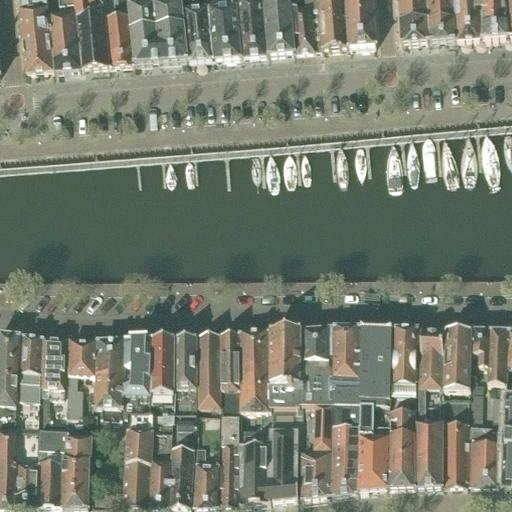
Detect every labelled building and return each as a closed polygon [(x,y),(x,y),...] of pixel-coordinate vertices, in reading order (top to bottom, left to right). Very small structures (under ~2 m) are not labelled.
[(19,0),(21,17),(48,15),(46,0),(19,0)] [(50,22),(56,78),(82,75),(73,0),(59,0),(62,21),(50,22)] [(111,73),(107,23),(106,21),(92,22),(91,13),(105,11),(103,0),(73,0),(82,75),(111,73)] [(187,57),(180,0),(127,0),(128,5),(135,71),(188,67),(187,57)] [(180,0),(187,57),(188,67),(215,65),(209,3),(193,4),(192,0),(180,0)] [(215,65),(242,63),(237,12),(223,14),(221,0),(208,0),(209,3),(215,65)] [(242,63),(268,61),(264,5),(263,0),(257,0),(258,2),(251,3),(250,0),(236,0),(237,12),(242,63)] [(292,0),(281,0),(282,3),(264,5),(268,61),(297,59),(292,0)] [(292,0),(297,59),(322,57),(317,0),(292,0)] [(317,0),(322,57),(349,55),(376,53),(372,0),(317,0)] [(399,0),(402,51),(430,48),(426,0),(399,0)] [(426,0),(430,48),(457,46),(453,0),(426,0)] [(453,0),(457,46),(483,45),(480,0),(453,0)] [(509,43),(506,0),(480,0),(483,45),(509,43)] [(135,71),(128,5),(123,5),(124,22),(107,23),(111,73),(135,71)] [(28,80),(56,78),(50,22),(50,15),(48,15),(21,17),(28,80)] [(360,386),(361,334),(335,334),(333,384),(360,386)] [(361,398),(361,411),(391,411),(391,404),(392,336),(361,334),(360,386),(361,386),(361,398)] [(304,412),(331,413),(333,335),(301,337),(301,412),(304,412)] [(392,336),(391,404),(416,404),(416,393),(419,393),(422,336),(392,336)] [(420,406),(444,406),(446,337),(422,336),(419,393),(419,396),(420,396),(420,406)] [(301,417),(301,412),(301,337),(271,339),(270,418),(301,417)] [(444,406),(471,406),(471,397),(472,360),(472,337),(446,337),(444,406)] [(472,337),(472,360),(480,360),(480,374),(489,374),(490,337),(472,337)] [(507,391),(508,372),(509,357),(510,338),(490,337),(489,374),(488,390),(507,391)] [(270,425),(270,418),(271,339),(240,341),(242,421),(242,425),(262,425),(270,425)] [(0,414),(17,415),(17,408),(21,343),(0,340),(0,414)] [(222,416),(221,416),(221,421),(242,421),(240,341),(221,342),(222,416)] [(222,416),(221,342),(200,343),(200,416),(221,416),(222,416)] [(24,343),(20,409),(17,408),(17,415),(16,431),(19,431),(16,511),(36,511),(38,470),(41,404),(42,395),(45,346),(24,343)] [(176,344),(175,396),(197,395),(197,343),(176,344)] [(157,412),(174,412),(175,396),(176,344),(159,345),(153,345),(150,421),(150,423),(155,424),(155,419),(157,412)] [(150,421),(153,345),(127,347),(123,425),(129,426),(129,423),(136,423),(137,421),(150,421)] [(64,405),(67,347),(45,346),(42,395),(41,404),(49,405),(64,405)] [(98,348),(70,347),(68,424),(82,424),(83,397),(78,397),(78,383),(95,384),(98,348)] [(98,348),(95,384),(94,417),(102,417),(101,429),(123,430),(123,425),(127,347),(98,348)] [(197,395),(175,396),(174,412),(169,511),(191,511),(197,412),(197,395)] [(336,397),(335,414),(334,414),(334,434),(333,503),(358,500),(361,411),(361,398),(336,397)] [(502,495),(502,494),(505,435),(482,433),(482,398),(471,397),(471,406),(469,495),(502,495)] [(63,511),(67,456),(68,430),(50,429),(50,418),(49,418),(49,405),(41,404),(38,470),(36,511),(63,511)] [(511,404),(506,404),(494,404),(494,426),(505,426),(505,433),(505,435),(502,494),(511,494),(511,404)] [(417,497),(444,495),(444,406),(420,406),(420,430),(417,430),(417,497)] [(444,406),(444,495),(469,495),(471,406),(444,406)] [(391,411),(361,411),(358,500),(390,498),(391,420),(391,411)] [(169,511),(174,412),(157,412),(155,419),(155,424),(152,488),(150,511),(169,511)] [(304,453),(303,507),(330,504),(330,457),(331,413),(304,412),(303,434),(309,434),(309,453),(304,453)] [(0,511),(16,511),(19,431),(16,431),(17,415),(0,414),(0,511)] [(299,450),(301,450),(301,417),(270,418),(270,425),(271,508),(298,505),(299,450)] [(390,498),(417,497),(417,430),(417,419),(391,420),(390,498)] [(123,511),(150,511),(152,488),(155,424),(150,423),(150,421),(137,421),(136,423),(129,423),(129,426),(129,433),(123,511)] [(242,425),(242,421),(221,421),(221,425),(218,511),(239,511),(241,476),(242,436),(242,425)] [(63,511),(89,511),(91,466),(92,466),(94,425),(68,424),(68,430),(67,456),(63,511)] [(218,511),(221,425),(200,424),(194,511),(218,511)] [(241,476),(239,511),(251,511),(271,510),(271,508),(270,425),(262,425),(262,436),(242,436),(241,476)]
